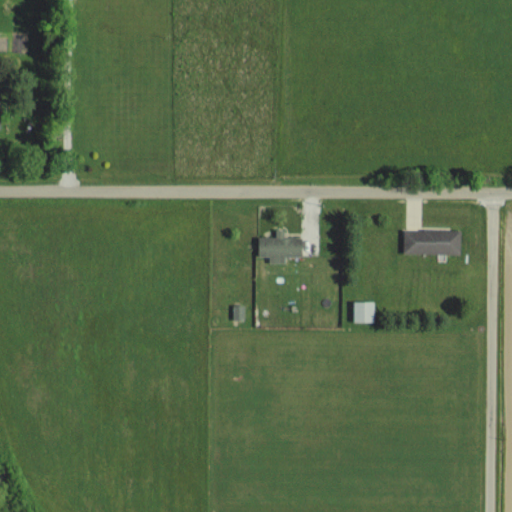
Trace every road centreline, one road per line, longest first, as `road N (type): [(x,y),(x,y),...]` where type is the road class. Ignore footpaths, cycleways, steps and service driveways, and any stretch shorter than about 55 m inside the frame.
road 1 (residential): [(0,200),(511,205)]
road 2 (residential): [(489,511),(495,205)]
